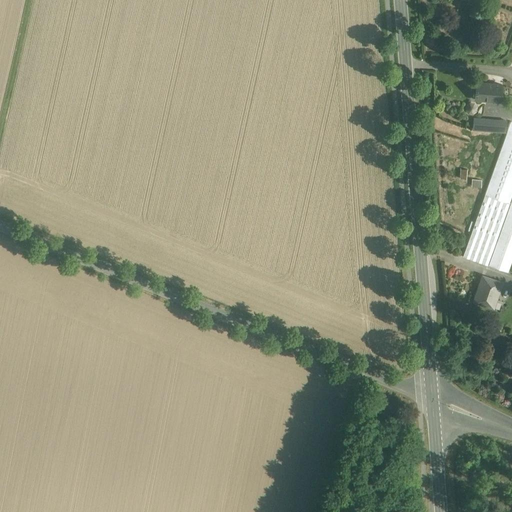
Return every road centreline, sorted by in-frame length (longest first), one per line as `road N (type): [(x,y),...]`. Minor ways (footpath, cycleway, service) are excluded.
road 1 (unclassified): [(0,223),(431,393)]
road 2 (tertiary): [(431,393),(399,0)]
